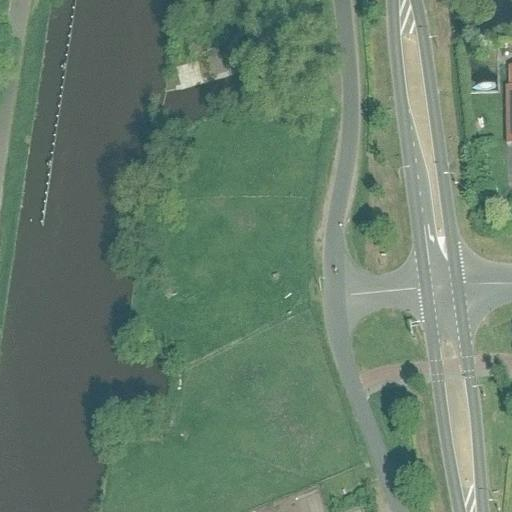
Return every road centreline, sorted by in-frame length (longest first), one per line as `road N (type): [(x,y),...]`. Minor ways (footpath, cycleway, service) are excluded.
road 1 (unclassified): [(333,298),(333,229),(350,114),(340,0)]
road 2 (primary): [(392,0),(424,290)]
road 3 (primary): [(456,286),(415,0)]
road 4 (primary): [(481,511),(456,286)]
road 5 (primary): [(424,290),(458,511)]
road 6 (unclassified): [(397,511),(341,354),(333,298)]
road 7 (unclassified): [(0,131),(19,0)]
